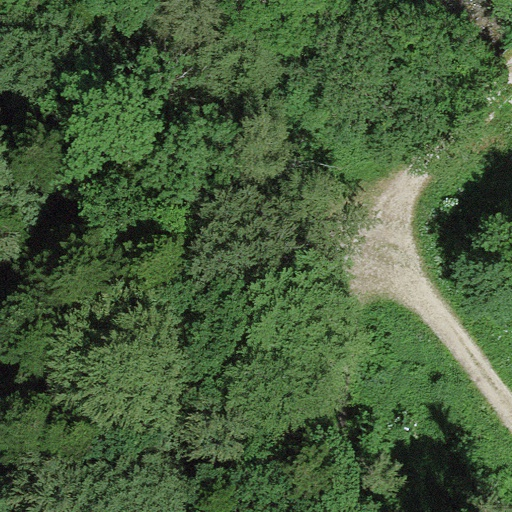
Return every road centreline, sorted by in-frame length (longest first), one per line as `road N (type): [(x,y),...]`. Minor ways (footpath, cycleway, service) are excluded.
road 1 (track): [(511,68),(368,233),(511,414)]
road 2 (track): [(0,190),(137,242),(229,256),(368,233)]
